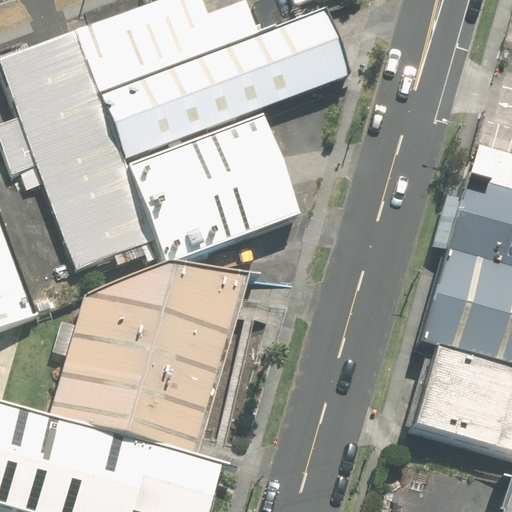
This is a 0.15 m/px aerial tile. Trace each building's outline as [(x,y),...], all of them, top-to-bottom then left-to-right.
[(216,55),(196,0),(177,0),(73,37),(95,98),(216,55)] [(321,17),(98,101),(124,169),(346,85),(321,17)] [(69,38),(0,63),(0,75),(75,274),(148,246),(69,38)] [(255,125),(125,174),(161,271),(291,222),(255,125)] [(445,251),(511,270),(511,197),(464,184),(445,251)] [(0,331),(35,319),(0,222),(0,331)] [(416,350),(430,354),(511,377),(511,270),(445,251),(416,350)] [(189,463),(241,282),(158,274),(78,305),(44,423),(189,463)] [(511,377),(430,354),(407,432),(511,462),(511,377)] [(44,423),(0,411),(0,511),(203,511),(215,470),(189,463),(44,423)] [(511,511),(511,492),(499,489),(491,511),(511,511)]
